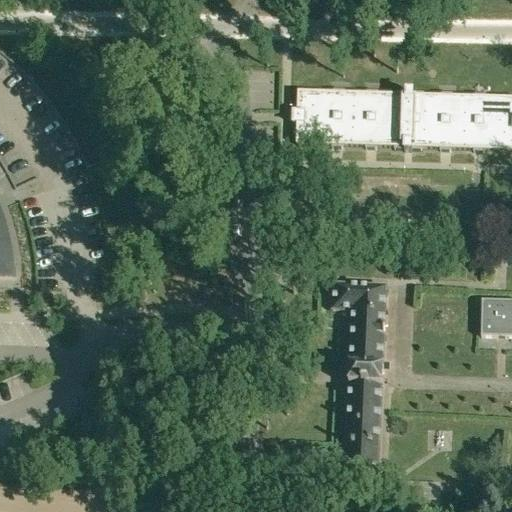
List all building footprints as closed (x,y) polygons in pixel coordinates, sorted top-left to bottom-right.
[(333,93),(333,95),(298,94),(297,115),(293,115),(293,125),(297,126),(296,147),(332,148),(332,150),(342,150),(342,148),(365,149),(365,151),(376,151),(376,149),(393,149),(393,152),(404,152),(404,153),(411,154),(412,152),(422,153),(422,150),(440,151),(440,153),(450,153),(450,151),(473,152),(473,154),(484,154),(484,152),(511,152),(511,100),(485,99),(485,97),(475,97),(475,99),(452,98),(452,96),(441,96),(441,98),(423,97),(423,95),(413,95),(413,93),(406,93),(405,94),(395,94),(395,97),(377,96),(377,94),(367,94),(367,96),(344,95),(344,93),(333,93)] [(0,276),(1,277),(8,277),(10,277),(9,264),(9,261),(9,259),(9,256),(8,254),(8,251),(7,249),(7,247),(6,244),(6,242),(5,239),(5,237),(4,234),(3,232),(3,229),(2,227),(1,225),(0,222),(0,220),(0,276)] [(349,372),(349,387),(346,448),(345,468),(378,469),(382,386),(382,373),(386,291),(334,288),(332,314),(352,315),(349,372)] [(511,303),(482,303),(481,339),(511,339),(511,303)] [(444,329),(446,353),(465,352),(464,328),(444,329)]
